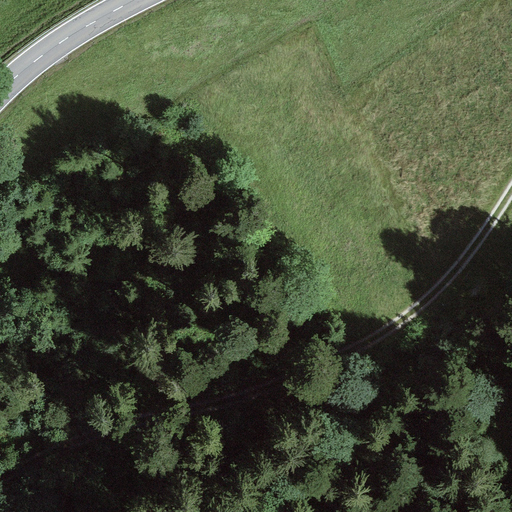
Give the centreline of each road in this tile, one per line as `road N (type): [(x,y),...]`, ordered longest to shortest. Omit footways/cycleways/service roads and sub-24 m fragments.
road 1 (track): [(511,189),(469,252),(404,317),(283,381)]
road 2 (track): [(283,381),(127,422),(0,474)]
road 3 (secondary): [(0,94),(37,59),(135,0)]
